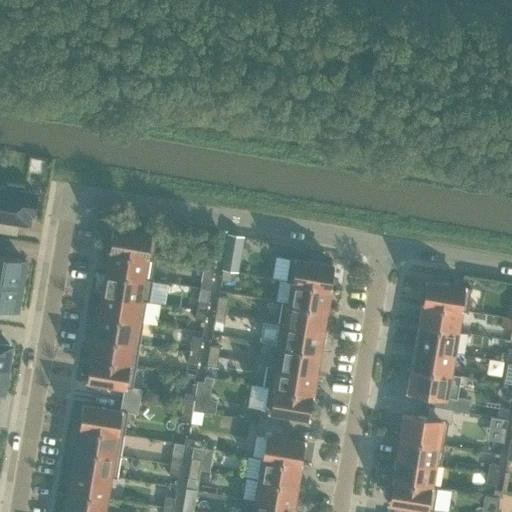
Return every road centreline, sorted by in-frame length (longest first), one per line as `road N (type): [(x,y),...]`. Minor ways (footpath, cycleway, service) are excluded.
road 1 (residential): [(382,244),(99,194),(75,203),(19,511)]
road 2 (residential): [(340,511),(382,244)]
road 3 (residential): [(511,265),(382,244)]
